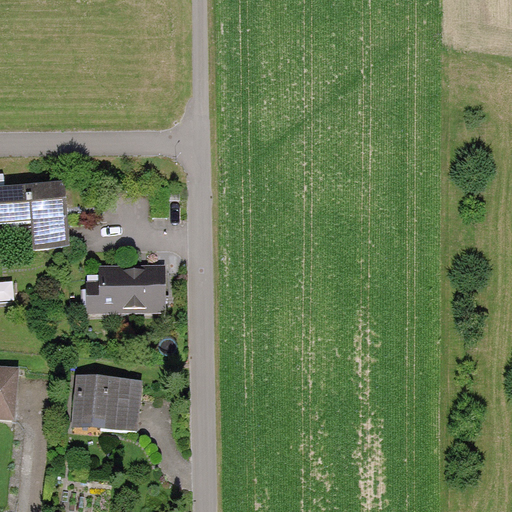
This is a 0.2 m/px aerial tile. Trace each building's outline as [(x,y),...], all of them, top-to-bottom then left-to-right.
[(64,189),(0,194),(0,227),(33,225),(35,251),(69,248),(64,189)] [(168,193),(153,193),(153,221),(168,221),(168,193)] [(102,312),(165,311),(164,274),(102,275),(102,312)] [(17,283),(0,284),(0,302),(18,302),(17,283)] [(18,373),(0,371),(0,421),(14,423),(18,373)] [(142,385),(79,379),(74,429),(138,435),(142,385)]
